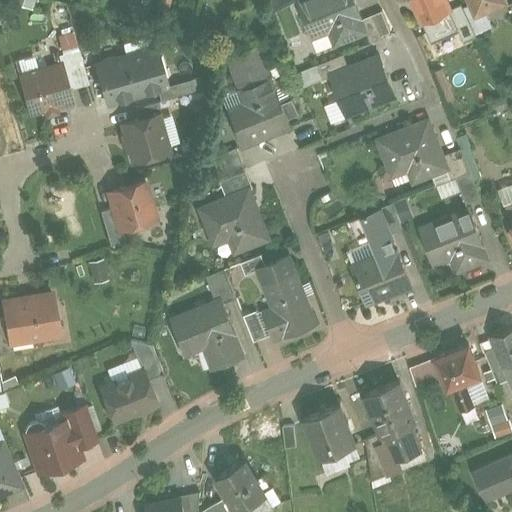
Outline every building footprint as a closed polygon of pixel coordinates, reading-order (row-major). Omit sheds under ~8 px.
[(357,0),(301,0),(314,33),(330,26),(336,43),(368,31),(369,31),(364,18),(357,0)] [(449,0),(414,0),(423,20),(444,11),(453,7),(449,0)] [(472,0),(474,3),(477,11),(485,8),(502,0),(472,0)] [(485,8),(477,11),(474,3),(465,7),(477,33),(493,26),(485,8)] [(477,33),(465,7),(454,12),(466,39),(477,33)] [(444,11),(430,18),(438,37),(453,31),(444,11)] [(375,14),(364,18),(369,31),(368,31),(372,42),(384,37),(375,14)] [(431,55),(425,41),(420,43),(424,50),(426,57),(431,55)] [(150,45),(137,49),(135,52),(127,55),(138,93),(158,88),(168,85),(157,46),(153,47),(150,45)] [(260,46),(228,59),(246,105),(230,112),(243,144),(292,125),(260,46)] [(79,48),(59,53),(62,62),(70,88),(89,82),(79,48)] [(344,53),(318,63),(324,79),(332,76),(330,73),(349,66),(344,53)] [(349,66),(330,73),(332,76),(346,114),(395,94),(380,54),(349,66)] [(115,55),(102,59),(100,62),(96,63),(107,102),(138,93),(127,55),(118,57),(115,55)] [(62,62),(20,74),(31,112),(73,99),(70,88),(62,62)] [(192,78),(179,82),(182,93),(195,89),(192,78)] [(168,85),(158,88),(161,99),(182,93),(179,82),(168,85)] [(158,100),(135,107),(139,118),(158,113),(158,114),(162,112),(158,100)] [(139,118),(124,122),(127,134),(125,135),(128,147),(130,146),(134,159),(168,149),(158,114),(158,113),(139,118)] [(428,119),(378,139),(391,171),(408,164),(414,180),(446,167),(448,167),(443,155),(428,119)] [(239,145),(212,155),(221,178),(248,168),(239,145)] [(462,147),(443,155),(448,167),(446,167),(451,179),(456,177),(472,171),(462,147)] [(248,168),(221,178),(228,194),(251,185),(252,186),(255,185),(248,168)] [(472,171),(456,177),(466,202),(482,196),(472,171)] [(145,180),(110,190),(115,206),(121,227),(122,227),(155,217),(145,180)] [(228,194),(200,205),(213,238),(230,231),(237,248),(271,235),(252,186),(251,185),(228,194)] [(393,201),(378,207),(390,234),(404,228),(393,201)] [(121,227),(115,206),(101,210),(111,244),(126,240),(122,227),(121,227)] [(470,207),(421,226),(434,260),(451,253),(458,271),(490,258),(470,207)] [(399,247),(354,265),(368,301),(413,283),(399,247)] [(262,253),(242,261),(247,273),(259,268),(259,267),(266,264),(262,253)] [(266,264),(259,267),(259,268),(277,313),(267,317),(273,332),(274,332),(276,338),(317,322),(290,255),(266,264)] [(226,267),(205,275),(215,300),(222,297),(224,302),(238,297),(226,267)] [(53,293),(4,301),(7,317),(10,340),(12,340),(59,332),(53,293)] [(215,300),(170,318),(184,353),(204,345),(213,367),(245,354),(224,302),(222,297),(215,300)] [(268,334),(258,309),(245,314),(255,340),(274,332),(273,332),(268,334)] [(7,317),(0,318),(0,354),(14,352),(12,340),(10,340),(7,317)] [(511,326),(491,335),(496,347),(504,366),(505,366),(511,362),(511,326)] [(152,343),(131,339),(130,339),(143,371),(144,371),(147,379),(164,372),(152,343)] [(469,343),(436,356),(447,385),(466,378),(480,372),(469,343)] [(504,366),(496,347),(485,351),(498,383),(510,378),(505,366),(504,366)] [(143,371),(102,387),(108,401),(105,406),(108,414),(114,416),(114,418),(156,401),(147,379),(144,371),(143,371)] [(466,378),(450,384),(460,409),(476,403),(466,378)] [(399,379),(366,393),(383,432),(391,429),(413,420),(416,419),(399,379)] [(0,393),(0,407),(11,404),(7,391),(0,393)] [(86,403),(64,410),(67,417),(68,417),(77,444),(98,437),(86,403)] [(495,435),(511,431),(511,424),(507,403),(489,407),(495,435)] [(338,404),(305,417),(321,456),(354,442),(338,404)] [(58,405),(35,413),(37,419),(43,421),(44,425),(67,417),(64,410),(60,412),(58,405)] [(67,417),(44,425),(43,421),(37,419),(28,422),(25,428),(39,470),(81,455),(77,444),(68,417),(67,417)] [(413,420),(391,429),(394,439),(393,439),(398,452),(422,442),(413,420)] [(298,448),(296,426),(285,427),(286,449),(298,448)] [(394,439),(391,429),(383,432),(386,440),(392,438),(393,439),(394,439)] [(393,439),(392,438),(386,440),(378,444),(386,462),(391,473),(405,467),(393,439)] [(5,441),(0,442),(0,477),(3,485),(21,477),(5,441)] [(386,462),(378,444),(369,447),(373,468),(386,462)] [(511,450),(473,467),(487,498),(511,486),(511,450)] [(265,493),(244,458),(216,475),(228,494),(238,510),(265,493)] [(386,462),(373,468),(375,480),(391,473),(386,462)] [(198,511),(201,490),(182,495),(182,497),(183,497),(186,511),(198,511)] [(228,494),(217,500),(223,511),(238,511),(238,510),(228,494)] [(182,497),(148,505),(149,511),(186,511),(183,497),(182,497)]
